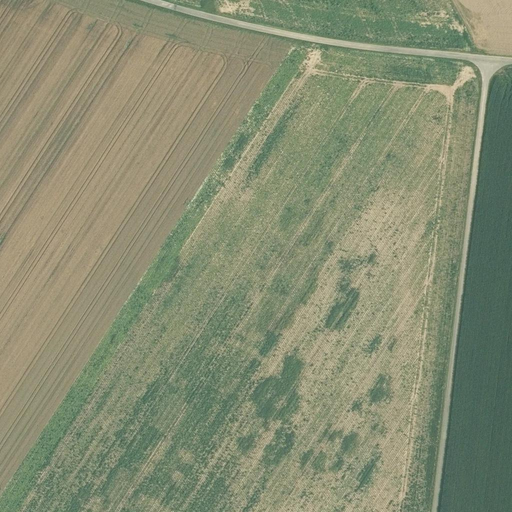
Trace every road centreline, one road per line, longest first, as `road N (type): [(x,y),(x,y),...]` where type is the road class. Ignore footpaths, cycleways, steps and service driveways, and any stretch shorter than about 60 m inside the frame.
road 1 (unclassified): [(489,58),(434,511)]
road 2 (unclassified): [(489,58),(307,37),(151,0)]
